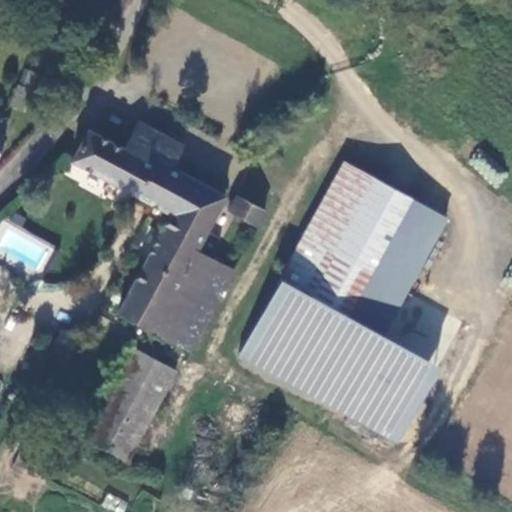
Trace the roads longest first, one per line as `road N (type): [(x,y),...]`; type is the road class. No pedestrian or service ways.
road 1 (track): [(291,0),(324,27),(341,101),(367,143),(493,194),(511,222)]
road 2 (tertiary): [(0,178),(79,96),(139,0)]
